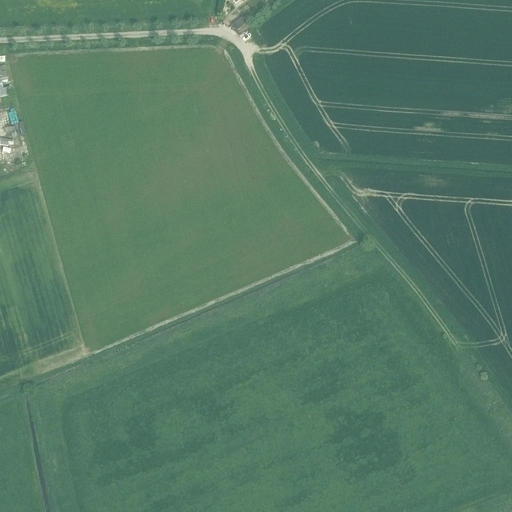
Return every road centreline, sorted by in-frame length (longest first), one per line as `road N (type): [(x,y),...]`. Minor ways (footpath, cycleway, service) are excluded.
road 1 (track): [(312,163),(511,409)]
road 2 (unclassified): [(0,42),(228,33),(247,55)]
road 3 (track): [(511,178),(312,163)]
road 4 (track): [(247,55),(312,163)]
